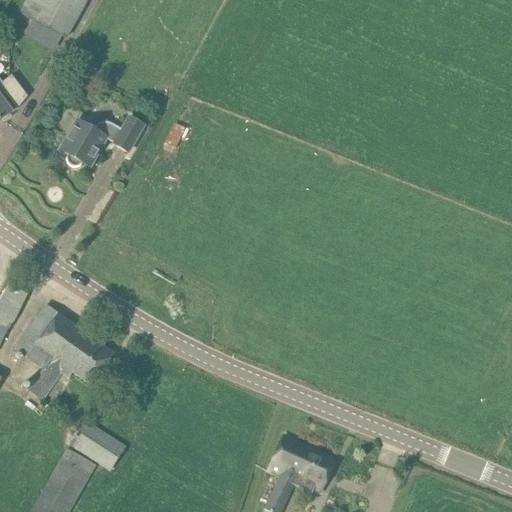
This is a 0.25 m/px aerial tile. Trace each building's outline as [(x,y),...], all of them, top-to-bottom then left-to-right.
[(66,41),(88,0),(27,0),(21,11),(31,17),(29,21),(66,41)] [(0,86),(0,120),(10,113),(8,110),(16,104),(2,85),(0,86)] [(127,153),(143,125),(129,117),(121,131),(110,124),(107,123),(104,123),(102,123),(100,123),(99,124),(97,125),(95,127),(94,128),(93,130),(77,121),(60,151),(67,155),(66,156),(66,158),(66,160),(66,161),(67,163),(67,164),(69,165),(70,166),(71,167),(73,167),(74,167),(76,167),(77,167),(79,166),(80,165),(81,163),(88,167),(105,138),(114,143),(113,145),(127,153)] [(0,344),(8,330),(9,331),(27,295),(8,285),(0,300),(0,344)] [(114,354),(46,306),(16,350),(44,369),(28,392),(41,401),(61,372),(69,378),(72,375),(90,388),(114,354)] [(84,423),(69,446),(109,472),(125,449),(84,423)] [(321,491),(335,461),(285,438),(268,474),(279,479),(263,511),(281,511),(294,486),(311,494),(314,488),(321,491)] [(30,511),(69,511),(96,466),(67,450),(30,511)]
